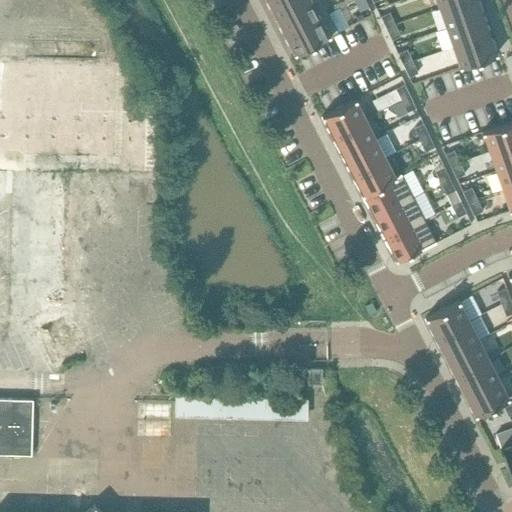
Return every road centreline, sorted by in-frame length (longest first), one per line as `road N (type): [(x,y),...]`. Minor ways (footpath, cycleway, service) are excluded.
road 1 (residential): [(388,293),(239,0)]
road 2 (residential): [(498,511),(388,293)]
road 3 (residential): [(388,293),(511,235)]
